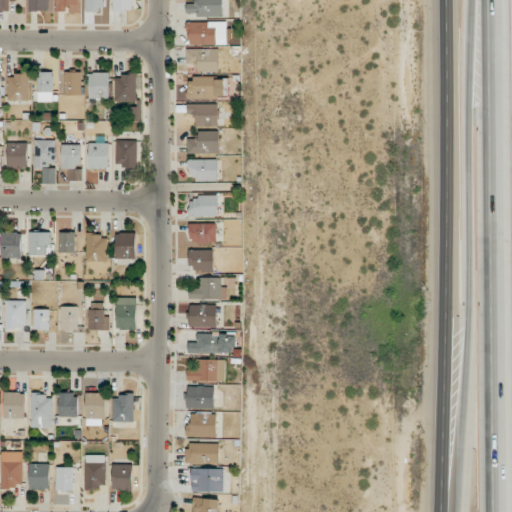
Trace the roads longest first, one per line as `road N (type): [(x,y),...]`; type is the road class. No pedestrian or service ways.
road 1 (motorway): [(479,0),(463,511)]
road 2 (motorway): [(490,0),(495,511)]
road 3 (secondary): [(448,0),(446,511)]
road 4 (residential): [(162,0),(160,506)]
road 5 (residential): [(0,202),(162,203)]
road 6 (residential): [(0,362),(161,364)]
road 7 (residential): [(0,40),(161,41)]
